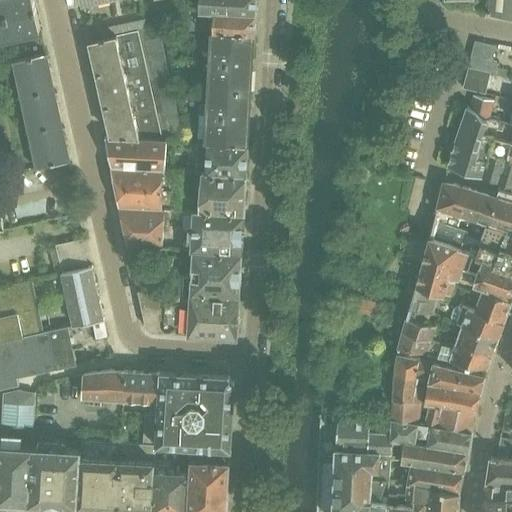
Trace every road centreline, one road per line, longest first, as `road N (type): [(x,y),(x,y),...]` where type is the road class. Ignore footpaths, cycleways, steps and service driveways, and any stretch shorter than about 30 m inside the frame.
road 1 (residential): [(253,353),(148,346),(127,332),(48,0)]
road 2 (residential): [(253,353),(273,0)]
road 3 (residential): [(244,511),(253,353)]
road 4 (residential): [(468,511),(497,373)]
